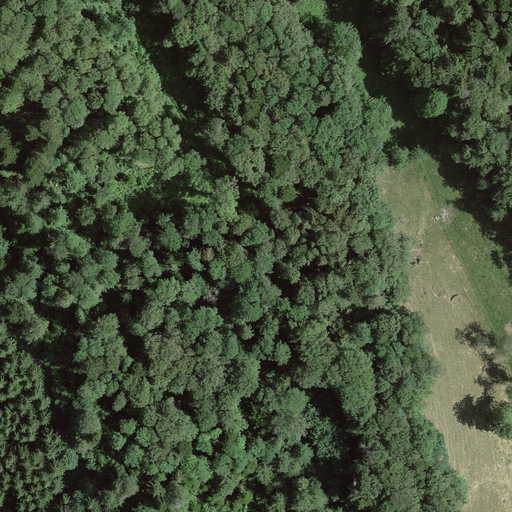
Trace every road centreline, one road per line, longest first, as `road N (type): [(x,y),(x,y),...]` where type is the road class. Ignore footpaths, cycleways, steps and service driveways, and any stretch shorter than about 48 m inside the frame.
road 1 (track): [(333,511),(299,432),(220,298),(204,156),(120,0)]
road 2 (unclassified): [(0,311),(39,361),(56,413),(114,511)]
